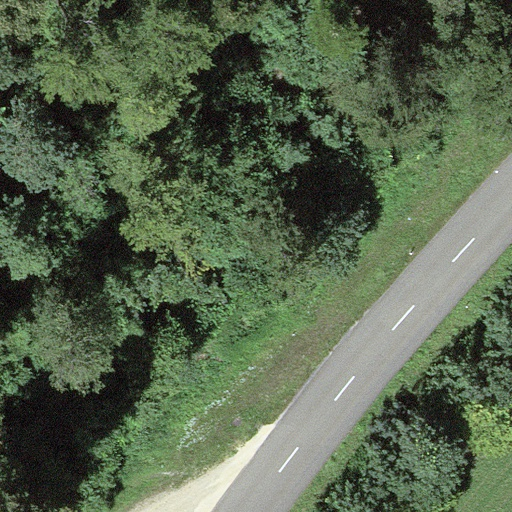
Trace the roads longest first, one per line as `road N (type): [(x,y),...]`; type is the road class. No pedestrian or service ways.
road 1 (secondary): [(248,511),(422,285),(511,195)]
road 2 (track): [(278,469),(166,494),(146,511)]
